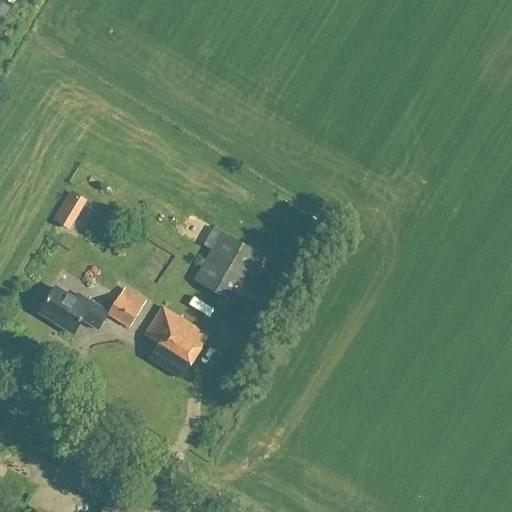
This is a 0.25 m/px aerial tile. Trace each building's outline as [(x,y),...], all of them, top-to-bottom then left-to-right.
[(263,260),(213,230),(203,246),(211,250),(192,282),(235,307),(263,260)] [(78,297),(74,302),(54,290),(38,315),(72,336),(81,321),(97,331),(107,316),(129,330),(141,311),(119,298),(108,315),(78,297)] [(142,337),(189,366),(207,337),(161,308),(142,337)] [(44,464),(38,475),(57,486),(64,476),(44,464)] [(132,511),(111,499),(103,511),(132,511)]
